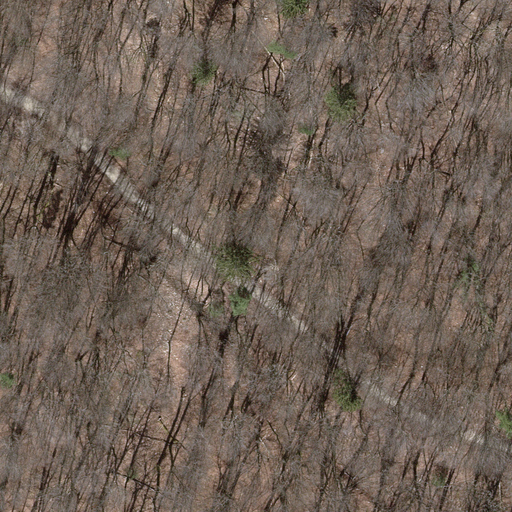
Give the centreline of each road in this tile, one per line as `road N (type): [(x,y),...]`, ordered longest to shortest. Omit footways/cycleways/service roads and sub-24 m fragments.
road 1 (track): [(0,96),(74,125),(177,236),(352,360),(465,433),(511,447)]
road 2 (track): [(135,191),(309,443),(418,511)]
